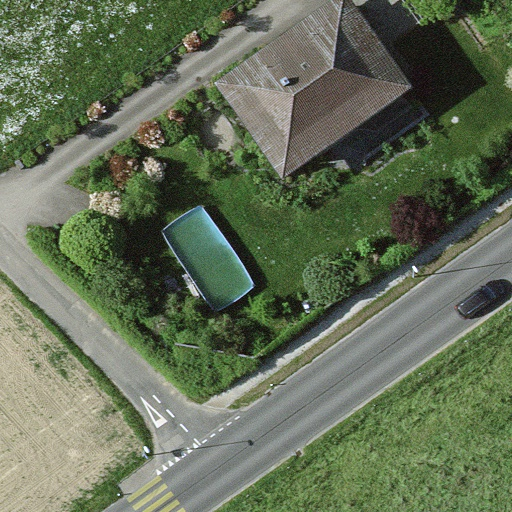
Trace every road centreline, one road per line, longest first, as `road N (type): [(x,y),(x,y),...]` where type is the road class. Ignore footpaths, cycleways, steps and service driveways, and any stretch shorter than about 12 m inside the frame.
road 1 (secondary): [(221,465),(511,257)]
road 2 (unclassified): [(221,465),(0,243)]
